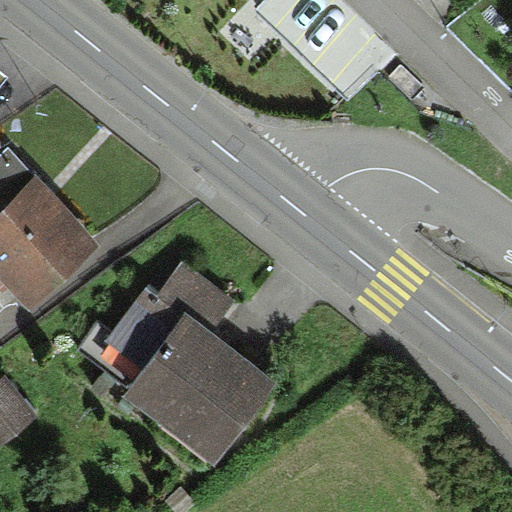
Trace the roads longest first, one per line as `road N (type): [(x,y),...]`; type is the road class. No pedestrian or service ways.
road 1 (secondary): [(31,0),(305,213)]
road 2 (secondary): [(305,213),(511,381)]
road 3 (residential): [(305,213),(336,180),(379,168),(413,176),(511,240)]
road 4 (residential): [(377,0),(511,132)]
